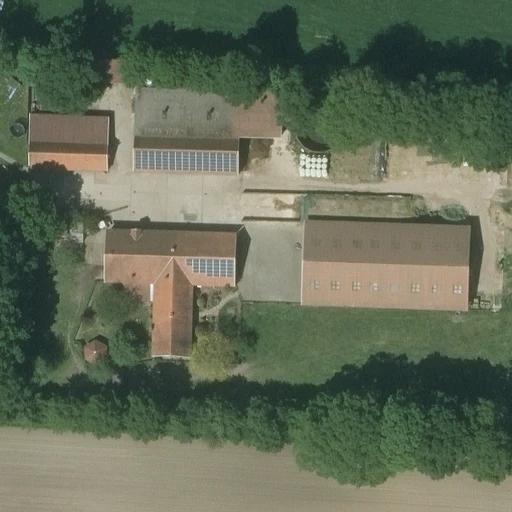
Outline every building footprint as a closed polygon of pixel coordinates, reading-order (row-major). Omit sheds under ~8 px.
[(140,65),(93,63),(93,79),(93,84),(139,85),(139,71),(140,65)] [(67,78),(31,78),(31,89),(67,89),(67,78)] [(282,97),(137,92),(134,174),(239,177),(240,138),(281,139),(282,97)] [(296,129),(296,132),(297,136),(298,140),(299,143),(301,146),(304,149),(307,151),(310,153),(313,155),(317,155),(321,156),(325,155),(328,154),(332,153),(335,151),(338,148),(340,145),(342,142),(343,139),(344,135),(344,131),(344,127),(343,124),(341,120),(339,117),(337,114),(334,112),(331,110),(327,109),(323,108),(320,108),(316,108),(312,109),(309,111),(306,113),(303,115),(301,118),(299,121),(297,125),(296,129)] [(31,118),(30,171),(108,173),(109,120),(31,118)] [(410,228),(308,225),(305,306),(465,312),(468,231),(410,228)] [(237,239),(110,234),(109,264),(108,285),(125,286),(156,287),(193,288),(235,290),(237,239)] [(156,287),(125,286),(125,295),(135,295),(134,302),(155,303),(156,287)] [(155,303),(154,357),(191,358),(193,288),(156,287),(155,303)]
